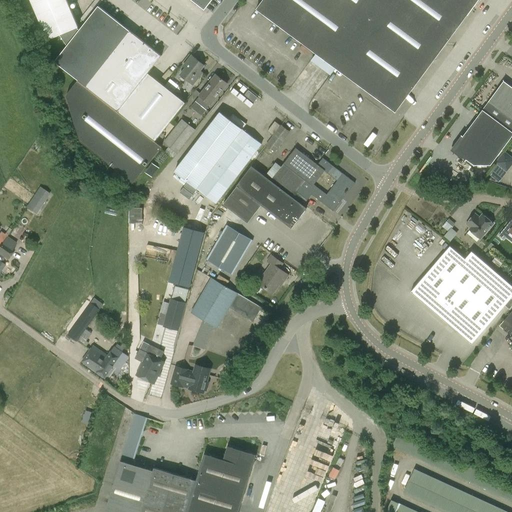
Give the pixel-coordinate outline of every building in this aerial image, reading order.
[(31,0),(49,39),(79,27),(67,0),(192,0),(204,8),(210,0),(31,0)] [(262,0),(256,9),(395,112),(478,0),(262,0)] [(89,148),(147,73),(161,56),(98,6),(54,62),(78,81),(66,95),(81,142),(89,148)] [(192,85),(202,73),(200,71),(204,66),(192,56),(183,67),(185,69),(180,75),(192,85)] [(185,103),(147,73),(89,148),(133,183),(162,147),(155,141),(185,103)] [(195,102),(206,110),(210,105),(226,84),(215,75),(195,102)] [(497,90),(488,102),(511,119),(511,87),(511,85),(503,79),(496,88),(497,90)] [(165,85),(173,91),(178,86),(170,80),(165,85)] [(511,119),(488,102),(483,110),(511,131),(511,119)] [(491,165),(511,136),(511,131),(483,110),(463,136),(462,135),(461,136),(451,150),(465,161),(467,160),(474,165),(491,165)] [(174,171),(197,188),(242,130),(220,112),(174,171)] [(182,120),(163,143),(176,153),(194,130),(182,120)] [(267,131),(273,135),(280,126),(274,122),(267,131)] [(266,146),(276,153),(290,132),(281,125),(266,146)] [(261,145),(242,130),(197,188),(216,203),(261,145)] [(317,165),(295,149),(281,167),(276,163),(267,174),(293,196),(296,192),(307,201),(311,195),(333,212),(355,184),(322,159),(317,165)] [(507,170),(511,164),(511,156),(505,151),(496,162),(507,170)] [(152,177),(158,168),(152,163),(145,172),(152,177)] [(224,204),(248,223),(262,205),(291,228),(306,209),(252,167),(237,187),(224,204)] [(49,194),(40,188),(29,205),(38,211),(49,194)] [(53,197),(49,204),(56,208),(60,201),(53,197)] [(469,230),(480,239),(493,224),(492,222),(492,221),(489,219),(488,219),(483,214),(479,218),(475,214),(467,224),(471,228),(469,230)] [(449,232),(456,224),(450,219),(443,227),(449,232)] [(511,220),(503,230),(508,234),(510,231),(511,233),(511,220)] [(232,275),(253,241),(248,238),(227,225),(206,260),(232,275)] [(204,233),(185,227),(170,282),(190,287),(204,233)] [(2,242),(0,245),(0,253),(3,256),(7,259),(14,249),(12,248),(16,243),(6,236),(2,242)] [(511,286),(472,251),(465,259),(450,246),(411,292),(472,344),(511,297),(511,286)] [(258,283),(272,294),(282,281),(283,282),(288,276),(279,269),(282,264),(271,256),(267,261),(272,264),(258,283)] [(498,269),(503,263),(496,257),(491,263),(498,269)] [(217,328),(229,307),(238,293),(212,278),(192,312),(204,320),(215,326),(217,328)] [(187,288),(175,285),(172,298),(184,301),(187,288)] [(185,303),(172,299),(164,326),(178,330),(185,303)] [(101,309),(92,303),(67,335),(76,342),(90,322),(101,309)] [(511,311),(504,321),(499,326),(511,336),(511,311)] [(80,360),(93,369),(103,353),(91,344),(80,360)] [(108,356),(103,353),(93,369),(97,372),(96,372),(105,378),(122,353),(114,347),(108,356)] [(136,359),(143,362),(137,375),(154,383),(164,362),(151,356),(147,354),(140,350),(136,359)] [(239,361),(244,353),(241,351),(235,359),(239,361)] [(204,390),(207,390),(209,382),(206,382),(208,374),(195,371),(194,373),(188,371),(188,370),(176,367),(172,384),(183,387),(183,386),(190,388),(190,389),(203,393),(204,390)] [(186,511),(207,449),(204,448),(194,480),(152,467),(151,470),(134,465),(134,459),(147,418),(135,414),(111,489),(112,489),(105,511),(186,511)] [(223,454),(207,449),(186,511),(236,511),(256,450),(228,440),(223,454)] [(511,511),(412,471),(401,496),(440,511),(511,511)]
